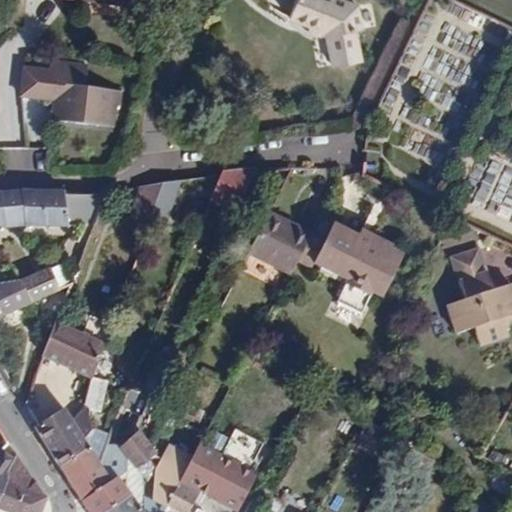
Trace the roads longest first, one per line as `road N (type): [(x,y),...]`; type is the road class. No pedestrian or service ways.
road 1 (residential): [(345,152),(137,178)]
road 2 (residential): [(201,0),(137,178)]
road 3 (residential): [(137,178),(0,182)]
road 4 (residential): [(65,511),(0,395)]
